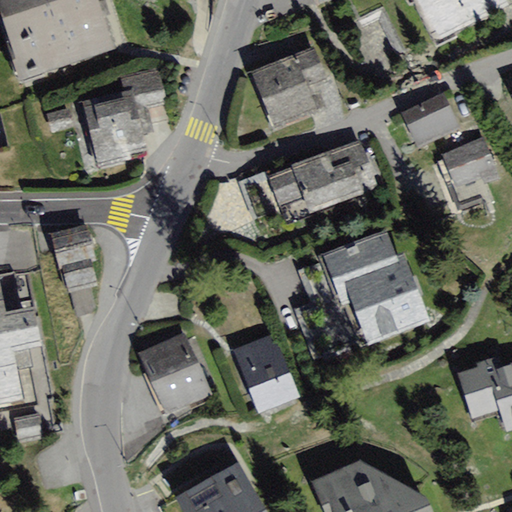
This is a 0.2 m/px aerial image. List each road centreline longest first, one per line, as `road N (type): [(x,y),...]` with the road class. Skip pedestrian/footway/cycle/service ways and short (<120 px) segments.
road 1 (residential): [(165,196),(226,165),(511,59)]
road 2 (unclassified): [(115,511),(107,379),(165,196)]
road 3 (unclassified): [(165,196),(200,130),(239,0)]
road 4 (residential): [(0,210),(118,213),(165,196)]
